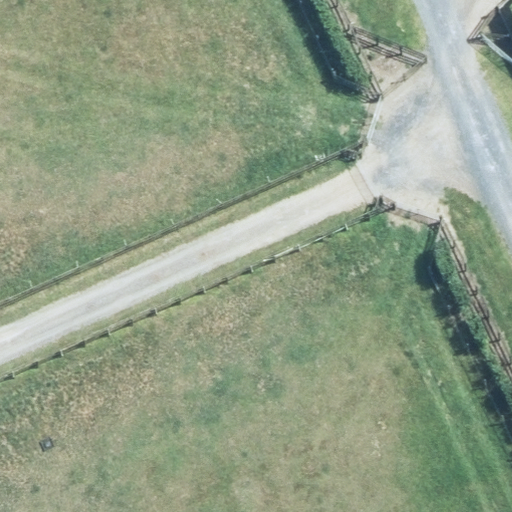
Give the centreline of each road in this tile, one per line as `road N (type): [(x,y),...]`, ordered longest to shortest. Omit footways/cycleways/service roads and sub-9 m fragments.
road 1 (track): [(459,90),(268,194),(0,313)]
road 2 (track): [(511,195),(459,90),(437,0)]
